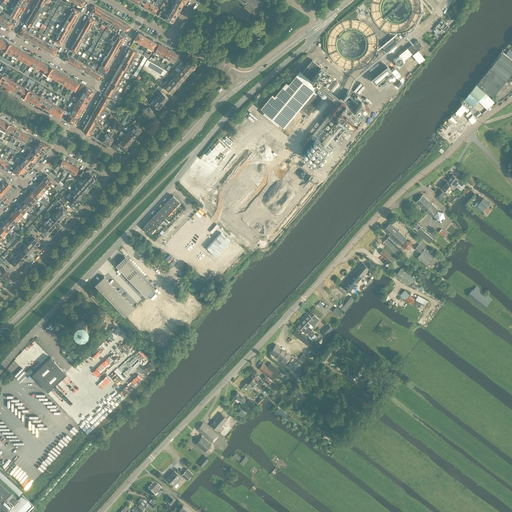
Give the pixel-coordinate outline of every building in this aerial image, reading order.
[(147,9),(150,3),(151,1),(150,0),(146,0),(143,6),(147,9)] [(156,6),(157,4),(158,2),(160,3),(162,0),(156,0),(155,3),(151,11),(154,13),(158,7),(156,6)] [(172,4),(173,5),(181,9),(183,5),(175,0),(174,2),(173,1),(173,2),(172,4)] [(238,0),(255,14),(264,3),(260,0),(238,0)] [(46,7),(43,5),(37,2),(35,5),(44,10),(46,7)] [(147,9),(151,11),(155,3),(153,2),(152,4),(150,3),(147,9)] [(11,6),(13,8),(20,11),(22,8),(15,4),(13,3),(11,6)] [(33,9),(39,12),(42,14),(44,10),(35,5),(33,9)] [(173,5),(170,9),(178,14),(179,12),(181,9),(173,5)] [(102,11),(98,8),(94,14),(95,14),(93,18),(94,19),(96,15),(98,17),(102,11)] [(31,12),(37,16),(40,18),(39,17),(40,16),(38,15),(39,12),(33,9),(31,12)] [(170,9),(167,14),(175,18),(178,14),(170,9)] [(18,15),(11,11),(8,10),(7,11),(10,13),(10,12),(11,13),(9,15),(16,19),(18,15)] [(29,16),(35,20),(37,21),(40,18),(37,16),(31,12),(29,16)] [(75,19),(69,15),(64,13),(63,14),(65,15),(64,17),(67,19),(73,22),(75,19)] [(175,18),(167,14),(165,19),(171,22),(172,21),(173,22),(175,18)] [(37,21),(35,20),(29,16),(26,20),(33,23),(35,25),(37,21)] [(448,23),(445,21),(442,18),(436,24),(437,25),(432,30),(435,33),(434,34),(437,37),(441,32),(440,31),(446,24),(447,25),(448,23)] [(90,27),(93,29),(95,25),(92,24),(86,20),(84,24),(90,27)] [(69,30),(62,26),(60,24),(58,28),(60,30),(67,33),(69,30)] [(121,32),(120,35),(124,37),(129,28),(129,26),(126,24),(122,30),(121,32)] [(18,34),(22,36),(26,30),(28,26),(26,25),(25,27),(23,26),(18,34)] [(26,39),(30,33),(32,29),(31,28),(30,30),(29,30),(28,32),(26,30),(22,36),(26,39)] [(67,33),(60,30),(58,28),(56,32),(58,33),(65,37),(67,33)] [(84,38),(87,40),(87,39),(89,36),(86,35),(79,31),(77,35),(84,38)] [(30,41),(34,35),(35,33),(33,32),(32,34),(30,33),(26,39),(30,41)] [(120,35),(118,34),(116,32),(114,36),(116,37),(122,41),(124,37),(120,35)] [(134,39),(139,42),(143,34),(140,33),(138,32),(134,39)] [(139,42),(143,44),(147,37),(146,37),(146,36),(143,34),(139,42)] [(87,40),(84,38),(77,35),(75,38),(82,42),(85,43),(87,40)] [(143,44),(148,47),(152,39),(149,38),(147,37),(143,44)] [(392,38),(381,46),(386,52),(396,43),(392,38)] [(42,48),(46,50),(51,42),(52,40),(50,39),(48,43),(46,42),(42,48)] [(120,44),(113,41),(110,39),(108,42),(111,45),(118,48),(120,44)] [(152,39),(148,47),(152,50),(156,43),(155,42),(152,39)] [(412,53),(413,54),(418,50),(422,46),(418,40),(408,48),(412,53)] [(1,48),(5,51),(9,43),(7,41),(7,42),(5,41),(1,48)] [(54,47),(55,45),(56,43),(54,42),(53,44),(51,42),(46,50),(50,52),(54,47)] [(5,51),(9,53),(13,46),(11,45),(12,44),(9,43),(5,51)] [(155,55),(156,52),(159,54),(163,46),(161,44),(161,45),(158,43),(153,53),(155,55)] [(69,49),(75,53),(77,54),(79,50),(78,49),(71,45),(69,49)] [(9,53),(13,55),(17,48),(13,46),(9,53)] [(159,54),(164,57),(168,49),(166,47),(163,46),(159,54)] [(116,52),(109,48),(107,47),(105,51),(107,52),(114,55),(116,52)] [(412,53),(408,48),(407,47),(399,54),(399,55),(393,60),(395,62),(395,63),(398,68),(403,64),(403,63),(405,61),(404,60),(412,53)] [(13,55),(17,58),(21,50),(17,48),(13,55)] [(138,55),(136,54),(137,52),(129,48),(127,52),(137,57),(138,55)] [(164,57),(168,59),(173,51),(170,50),(168,49),(164,57)] [(17,58),(21,60),(25,52),(21,50),(17,58)] [(425,58),(418,50),(413,54),(412,54),(419,63),(425,58)] [(114,55),(107,52),(105,51),(103,54),(105,55),(112,59),(114,55)] [(173,51),(168,59),(173,62),(178,54),(175,53),(175,52),(173,51)] [(25,52),(21,60),(25,62),(27,58),(29,59),(31,56),(25,52)] [(503,52),(490,68),(506,80),(511,73),(511,59),(505,54),(504,53),(503,52)] [(112,59),(105,55),(103,54),(101,57),(103,59),(109,62),(112,59)] [(135,61),(132,59),(125,55),(123,59),(133,65),(135,61)] [(25,62),(31,65),(35,58),(31,56),(29,59),(27,58),(25,62)] [(78,59),(77,60),(75,58),(71,64),(75,67),(79,61),(81,57),(79,56),(77,59),(78,59)] [(109,62),(103,59),(101,57),(99,61),(101,62),(107,66),(109,62)] [(31,65),(35,68),(39,60),(35,58),(31,65)] [(190,58),(186,63),(192,69),(196,64),(190,58)] [(123,59),(121,63),(128,67),(131,69),(133,65),(123,59)] [(38,72),(39,70),(43,63),(39,60),(35,68),(34,70),(38,72)] [(272,93),(260,107),(283,126),(304,102),(311,93),(318,85),(323,88),(333,77),(312,60),(302,71),(300,69),(288,83),(286,81),(274,95),(272,93)] [(39,70),(43,72),(47,65),(43,63),(39,70)] [(87,73),(91,68),(92,66),(88,63),(87,65),(83,71),(87,73)] [(121,63),(119,66),(129,72),(130,70),(127,69),(128,67),(121,63)] [(186,63),(181,68),(188,74),(192,69),(186,63)] [(43,72),(47,75),(52,67),(49,66),(47,65),(43,72)] [(391,70),(387,65),(371,78),(375,84),(391,70)] [(47,75),(51,77),(55,70),(54,69),(54,68),(52,67),(47,75)] [(98,72),(95,78),(99,80),(100,79),(100,80),(105,70),(101,67),(98,72)] [(182,68),(177,73),(184,79),(188,74),(181,68),(182,68)] [(506,80),(490,68),(478,84),(486,90),(494,96),(506,80)] [(51,77),(55,79),(59,72),(55,70),(51,77)] [(126,77),(123,76),(124,74),(117,70),(114,74),(122,78),(125,80),(126,77)] [(55,79),(59,82),(63,74),(59,72),(55,79)] [(177,73),(173,77),(180,84),(180,83),(184,79),(177,73)] [(59,82),(63,84),(67,77),(63,74),(59,82)] [(125,80),(122,78),(114,74),(112,77),(120,82),(121,83),(122,81),(124,81),(125,80)] [(2,84),(6,86),(10,79),(6,77),(2,84)] [(63,84),(67,86),(71,79),(67,77),(63,84)] [(121,83),(120,82),(112,77),(110,81),(120,87),(123,83),(121,83)] [(173,78),(169,82),(176,88),(180,84),(173,77),(173,78)] [(324,88),(330,92),(338,82),(333,77),(324,88)] [(10,79),(6,86),(12,90),(14,86),(12,85),(14,81),(10,79)] [(67,86),(71,88),(75,81),(71,79),(67,86)] [(12,90),(16,92),(20,85),(14,81),(12,85),(14,86),(12,90)] [(75,81),(71,88),(75,91),(80,83),(75,81)] [(108,85),(115,89),(118,91),(120,87),(110,81),(108,85)] [(176,88),(169,82),(165,87),(171,93),(176,88)] [(477,84),(465,99),(474,106),(479,101),(487,109),(494,102),(483,90),(477,84)] [(16,92),(20,94),(24,87),(20,85),(16,92)] [(118,91),(115,89),(108,85),(106,89),(113,93),(116,94),(118,91)] [(21,96),(23,97),(28,89),(24,87),(20,94),(21,95),(21,96)] [(86,87),(83,91),(90,95),(93,91),(86,87)] [(26,98),(28,99),(32,91),(28,89),(23,97),(26,98)] [(116,94),(113,93),(106,89),(104,92),(114,98),(116,94)] [(28,99),(32,101),(36,94),(32,91),(28,99)] [(83,91),(81,95),(88,100),(91,96),(90,95),(83,91)] [(168,97),(162,92),(161,91),(156,97),(163,103),(168,97)] [(306,104),(301,110),(308,115),(321,100),(314,94),(313,95),(311,93),(304,102),(306,104)] [(32,101),(36,104),(40,96),(36,94),(32,101)] [(114,104),(108,100),(110,98),(103,94),(100,98),(111,105),(113,106),(114,104)] [(140,97),(145,101),(149,104),(151,102),(150,102),(147,99),(142,94),(140,97)] [(81,95),(78,100),(86,104),(88,100),(81,95)] [(36,104),(40,106),(44,98),(40,96),(36,104)] [(151,102),(152,103),(152,104),(158,109),(163,103),(156,97),(154,100),(153,99),(150,102),(151,102)] [(40,106),(44,108),(48,101),(44,98),(40,106)] [(341,98),(329,111),(350,129),(369,106),(361,100),(360,100),(353,109),(344,100),(341,98)] [(52,113),(56,105),(59,101),(57,100),(55,103),(53,102),(52,103),(48,111),(52,113)] [(78,100),(76,104),(83,108),(86,104),(78,100)] [(44,108),(48,111),(52,103),(48,101),(44,108)] [(98,102),(96,106),(108,113),(110,114),(111,112),(104,109),(105,106),(98,102)] [(60,118),(65,110),(67,105),(65,104),(62,109),(60,108),(56,115),(60,118)] [(81,112),(83,108),(76,104),(74,106),(73,105),(72,107),(73,108),(81,112)] [(52,113),(56,115),(60,108),(56,105),(52,113)] [(96,106),(94,110),(101,114),(102,112),(107,115),(108,113),(96,106)] [(142,111),(144,113),(144,114),(148,118),(148,119),(149,120),(150,119),(152,117),(151,117),(153,114),(154,113),(152,112),(153,111),(148,107),(147,108),(146,107),(142,111)] [(73,108),(71,112),(78,116),(81,112),(73,108)] [(104,119),(99,116),(101,114),(94,110),(91,114),(98,118),(103,121),(104,119)] [(280,124),(264,111),(263,113),(278,126),(280,124)] [(67,116),(69,117),(76,121),(79,117),(78,116),(71,112),(70,115),(68,114),(67,116)] [(120,123),(124,125),(130,115),(126,113),(120,123)] [(91,114),(89,118),(96,122),(98,118),(91,114)] [(76,121),(69,117),(66,121),(73,125),(76,121)] [(94,126),(95,124),(97,126),(97,125),(100,127),(101,125),(96,122),(89,118),(87,122),(94,126)] [(0,128),(4,131),(8,123),(4,121),(0,128)] [(7,136),(8,133),(12,126),(8,123),(4,131),(6,132),(5,135),(7,136)] [(127,132),(134,138),(137,134),(128,125),(126,124),(124,125),(129,129),(130,130),(127,132)] [(135,124),(132,127),(129,124),(128,125),(137,134),(141,130),(135,124)] [(8,133),(12,135),(17,128),(12,126),(8,133)] [(84,126),(82,131),(89,135),(90,132),(92,134),(94,132),(91,130),(84,126)] [(15,140),(16,138),(21,130),(17,128),(12,135),(15,137),(14,138),(15,139),(15,140)] [(17,141),(18,139),(21,140),(25,133),(21,130),(16,138),(15,140),(17,141)] [(104,142),(105,143),(111,132),(109,131),(108,134),(107,135),(104,133),(100,141),(101,141),(101,142),(103,143),(104,142)] [(111,132),(105,143),(106,144),(108,146),(109,145),(113,138),(110,137),(111,136),(113,133),(111,132)] [(127,132),(125,135),(121,132),(120,133),(124,137),(130,142),(134,138),(127,132)] [(25,133),(21,140),(25,143),(27,139),(29,135),(25,133)] [(124,137),(120,141),(126,146),(127,146),(130,142),(124,137)] [(40,141),(37,144),(43,150),(47,145),(40,141)] [(126,146),(120,141),(116,145),(119,147),(120,147),(124,150),(127,147),(127,146),(126,146)] [(279,154),(264,142),(248,162),(263,174),(279,154)] [(37,144),(33,148),(40,154),(43,150),(37,144)] [(33,148),(30,152),(37,158),(37,157),(40,154),(33,148)] [(37,158),(30,152),(27,155),(34,161),(37,158)] [(20,158),(22,160),(29,166),(33,163),(26,156),(24,158),(19,156),(18,157),(20,158)] [(19,163),(25,169),(29,166),(22,160),(20,158),(19,161),(16,159),(15,161),(19,163)] [(59,166),(61,168),(66,160),(62,158),(61,161),(60,160),(54,170),(56,171),(59,166)] [(70,163),(66,160),(61,168),(64,169),(62,173),(64,174),(65,172),(70,163)] [(14,166),(16,167),(22,173),(25,169),(19,163),(18,165),(16,164),(15,165),(15,166),(14,166)] [(70,163),(65,172),(66,173),(68,171),(70,173),(74,165),(70,163)] [(75,176),(74,175),(79,168),(74,165),(70,173),(73,174),(70,178),(73,179),(74,177),(75,177),(75,176)] [(22,173),(16,167),(14,166),(13,167),(15,168),(12,171),(20,176),(22,173)] [(312,174),(302,166),(293,176),(303,184),(312,174)] [(90,174),(87,179),(93,184),(97,180),(96,180),(97,179),(95,177),(94,178),(90,174)] [(453,174),(448,180),(462,191),(466,185),(464,184),(464,183),(453,174)] [(55,183),(47,175),(44,179),(50,185),(52,183),(54,185),(55,183)] [(0,183),(1,184),(0,184),(0,191),(3,194),(11,185),(6,180),(0,176),(0,183)] [(40,183),(47,188),(50,191),(51,190),(49,188),(51,186),(50,185),(44,179),(40,183)] [(87,179),(83,183),(89,189),(92,186),(92,185),(93,184),(87,179)] [(442,188),(448,192),(451,188),(454,190),(456,186),(452,183),(451,185),(447,182),(442,188)] [(40,183),(37,186),(43,192),(47,188),(40,183)] [(83,183),(79,187),(86,193),(89,189),(83,183)] [(86,193),(79,187),(76,184),(75,185),(78,188),(76,191),(82,197),(86,193)] [(37,186),(34,190),(40,196),(43,192),(37,186)] [(68,191),(72,195),(78,201),(82,197),(76,191),(74,189),(72,191),(71,190),(69,189),(68,191)] [(441,197),(445,193),(441,189),(437,194),(438,195),(436,198),(440,201),(442,198),(441,197)] [(34,190),(30,193),(37,199),(40,196),(34,190)] [(33,203),(34,203),(35,204),(38,201),(37,199),(30,193),(27,197),(33,203)] [(416,202),(431,216),(432,214),(434,216),(436,221),(441,222),(445,218),(443,213),(438,211),(436,210),(438,209),(423,194),(416,202)] [(78,201),(72,195),(68,199),(74,205),(75,204),(78,201)] [(180,202),(173,195),(142,228),(150,234),(180,202)] [(27,197),(24,201),(30,206),(33,203),(27,197)] [(490,203),(483,198),(476,207),(483,212),(488,215),(492,209),(487,205),(490,203)] [(24,201),(20,204),(27,210),(30,206),(24,201)] [(20,204),(17,208),(23,213),(27,210),(20,204)] [(56,207),(58,210),(65,216),(69,211),(61,204),(59,207),(58,207),(57,206),(56,207)] [(17,208),(14,211),(23,220),(25,218),(22,215),(23,213),(17,208)] [(58,210),(55,214),(61,220),(65,216),(58,210)] [(23,220),(14,211),(11,215),(17,221),(19,219),(22,221),(23,220)] [(55,214),(51,218),(57,224),(61,220),(55,214)] [(11,215),(7,218),(14,224),(15,225),(18,228),(20,227),(16,223),(15,222),(17,221),(11,215)] [(7,218),(4,222),(10,228),(14,224),(7,218)] [(51,218),(47,222),(54,228),(57,224),(51,218)] [(4,222),(1,226),(7,231),(10,228),(4,222)] [(47,222),(44,226),(50,232),(54,228),(47,222)] [(390,235),(383,242),(397,255),(402,250),(396,245),(398,242),(400,244),(406,238),(390,223),(384,230),(390,235)] [(418,223),(414,228),(417,231),(416,232),(429,244),(434,238),(421,226),(418,223)] [(39,231),(34,227),(31,225),(29,227),(37,233),(39,231)] [(50,232),(44,226),(40,230),(46,236),(50,232)] [(28,229),(30,231),(35,236),(37,233),(29,227),(28,229)] [(442,229),(438,232),(444,237),(443,237),(446,239),(449,236),(447,234),(443,230),(442,229)] [(40,243),(34,237),(32,235),(28,239),(30,241),(36,247),(40,243)] [(30,241),(28,239),(27,238),(25,240),(28,243),(26,245),(33,251),(36,247),(30,241)] [(406,240),(403,244),(404,249),(409,249),(412,246),(411,241),(406,240)] [(415,248),(415,249),(420,254),(417,257),(429,268),(439,258),(426,247),(427,246),(422,241),(415,248)] [(26,245),(23,249),(29,255),(33,251),(26,245)] [(23,249),(19,253),(25,259),(29,255),(23,249)] [(379,253),(385,258),(391,263),(394,259),(382,249),(379,253)] [(19,253),(15,257),(21,263),(22,261),(23,262),(25,259),(19,253)] [(9,259),(11,261),(15,264),(14,265),(16,268),(17,267),(21,263),(15,257),(12,254),(11,256),(11,257),(9,259)] [(125,256),(115,265),(119,269),(128,260),(125,256)] [(128,260),(119,269),(122,272),(131,263),(128,260)] [(355,270),(341,286),(349,292),(362,277),(369,269),(362,262),(355,270)] [(9,273),(3,267),(0,263),(0,274),(5,280),(9,276),(8,275),(8,274),(9,273)] [(131,263),(122,272),(126,276),(135,267),(131,263)] [(135,267),(126,276),(129,279),(138,270),(135,267)] [(400,269),(395,276),(410,287),(416,279),(400,269)] [(138,270),(129,279),(132,283),(141,274),(138,270)] [(141,274),(132,283),(136,286),(145,277),(141,274)] [(104,276),(95,285),(98,289),(108,280),(104,276)] [(145,277),(136,286),(139,289),(148,281),(145,277)] [(108,280),(98,289),(102,292),(111,283),(108,280)] [(148,281),(139,289),(142,293),(151,284),(148,281)] [(111,283),(102,292),(105,295),(114,287),(111,283)] [(151,284),(142,293),(146,296),(155,288),(151,284)] [(493,298),(476,285),(473,290),(472,289),(467,295),(485,309),(493,298)] [(114,287),(105,295),(108,299),(117,290),(114,287)] [(117,290),(108,299),(112,302),(121,294),(117,290)] [(121,294),(112,302),(115,306),(124,297),(121,294)] [(351,296),(341,308),(344,311),(354,299),(351,296)] [(124,297),(115,306),(118,309),(127,301),(124,297)] [(127,301),(118,309),(122,313),(131,304),(127,301)] [(131,304),(122,313),(125,316),(134,308),(131,304)] [(335,308),(333,311),(340,317),(343,314),(335,308)] [(310,323),(313,326),(319,320),(314,315),(312,318),(308,314),(304,318),(310,323)] [(87,330),(90,334),(105,320),(100,316),(95,322),(94,321),(88,327),(88,326),(87,325),(87,324),(87,323),(86,322),(85,322),(85,321),(84,321),(83,320),(82,320),(81,320),(80,320),(79,320),(78,320),(77,321),(76,321),(76,322),(75,323),(75,324),(74,324),(74,325),(74,326),(74,327),(74,328),(74,329),(75,330),(75,331),(76,331),(76,332),(77,332),(77,333),(78,333),(79,333),(80,334),(81,334),(82,334),(82,333),(83,333),(84,333),(84,332),(85,332),(86,331),(87,330)] [(301,322),(308,329),(310,328),(308,326),(310,323),(304,318),(301,322)] [(297,326),(303,331),(306,334),(309,330),(308,329),(301,322),(297,326)] [(313,349),(316,345),(296,330),(293,334),(313,349)] [(290,356),(276,344),(269,352),(270,352),(284,363),(286,365),(292,358),(290,356)] [(291,368),(295,372),(307,357),(303,354),(291,368)] [(32,374),(40,382),(58,365),(50,357),(32,374)] [(266,375),(268,377),(273,380),(277,374),(278,374),(281,371),(274,365),(270,363),(267,366),(263,363),(258,369),(266,375)] [(40,382),(48,391),(66,373),(58,365),(40,382)] [(253,373),(250,377),(256,382),(261,386),(265,381),(278,391),(281,388),(268,378),(268,377),(266,375),(262,379),(263,380),(262,381),(261,380),(261,379),(259,377),(259,378),(253,373)] [(246,381),(254,387),(255,386),(260,390),(262,388),(260,386),(261,386),(256,382),(250,377),(246,381)] [(243,385),(245,387),(244,389),(249,393),(254,387),(246,381),(243,385)] [(242,403),(244,401),(246,402),(245,404),(251,408),(254,403),(249,399),(246,397),(246,398),(237,392),(234,396),(242,403)] [(221,413),(210,425),(217,431),(228,419),(221,413)] [(202,436),(195,444),(205,452),(211,444),(203,437),(204,435),(212,443),(218,436),(203,422),(197,429),(202,434),(201,436),(202,436)] [(327,434),(325,437),(328,439),(327,441),(331,444),(333,441),(333,442),(334,440),(327,434)] [(236,453),(233,456),(239,461),(242,458),(236,453)] [(205,456),(198,463),(202,467),(210,460),(205,456)] [(245,456),(240,462),(244,465),(249,459),(245,456)] [(187,468),(184,471),(185,471),(190,477),(191,478),(194,475),(187,468)] [(166,479),(172,484),(174,486),(177,483),(182,478),(180,476),(174,471),(166,479)] [(185,471),(181,475),(187,481),(190,477),(185,471)] [(154,483),(147,490),(154,496),(161,489),(154,483)] [(0,511),(32,511),(34,510),(24,500),(21,503),(21,504),(19,502),(18,504),(0,486),(0,511)] [(170,506),(174,501),(170,498),(166,503),(170,506)] [(141,511),(143,511),(145,510),(148,511),(150,511),(153,509),(141,500),(138,504),(140,505),(137,509),(141,511)]
